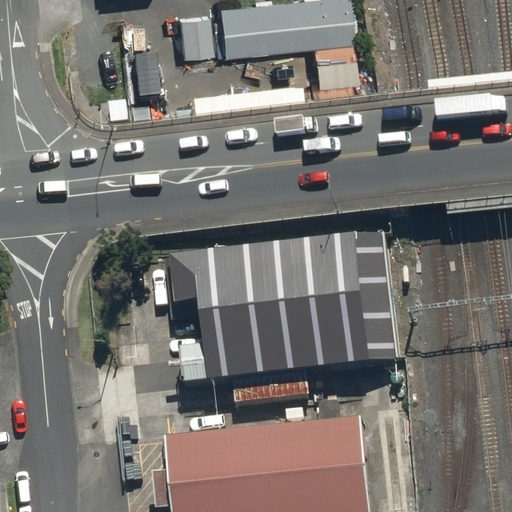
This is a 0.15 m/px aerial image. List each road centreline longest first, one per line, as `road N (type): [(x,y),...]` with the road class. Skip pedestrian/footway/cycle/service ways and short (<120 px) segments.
road 1 (secondary): [(26,190),(511,143)]
road 2 (unclassified): [(26,190),(59,511)]
road 3 (unclassified): [(26,190),(8,0)]
